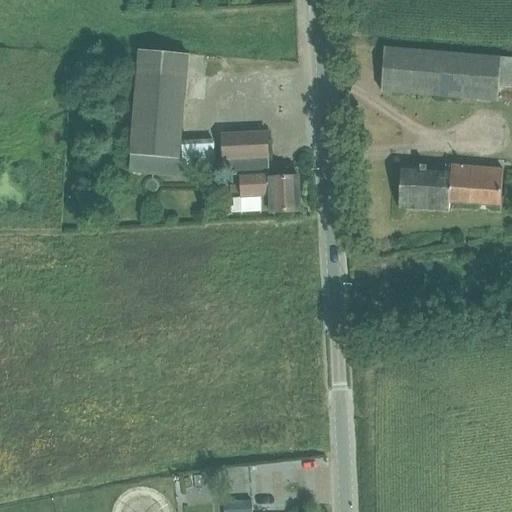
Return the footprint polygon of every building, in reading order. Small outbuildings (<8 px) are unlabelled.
[(511,56),(384,48),(382,93),(500,100),(500,86),(511,86),(511,56)] [(184,171),(181,140),(186,79),(187,55),(138,51),(136,75),(130,155),(130,166),(184,171)] [(261,213),(301,211),(299,178),(269,179),(267,133),(222,136),(224,162),(230,161),(231,176),(240,176),(241,186),(232,186),(232,194),(241,194),(242,214),(261,213)] [(401,165),(399,210),(450,213),(450,203),(502,206),(504,169),(452,166),(452,168),(401,165)] [(252,511),(252,500),(235,501),(236,511),(252,511)]
